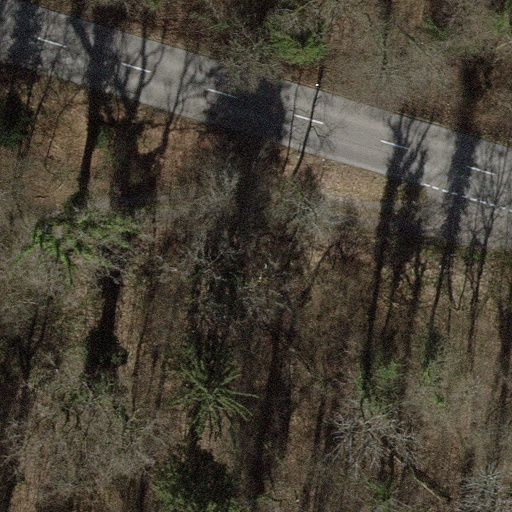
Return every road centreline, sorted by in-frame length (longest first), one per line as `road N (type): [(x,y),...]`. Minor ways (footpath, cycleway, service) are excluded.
road 1 (tertiary): [(0,35),(511,183)]
road 2 (track): [(511,199),(457,218),(236,199),(0,239)]
